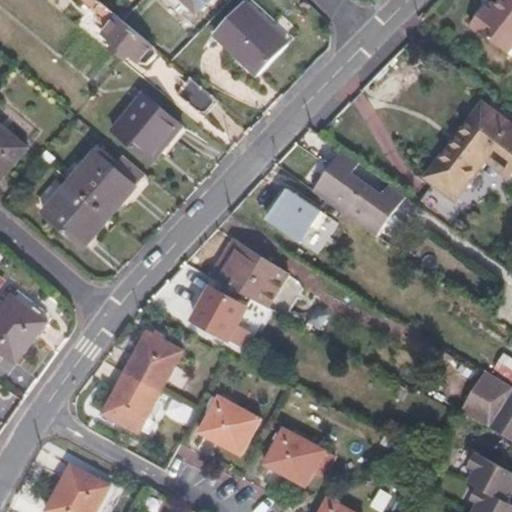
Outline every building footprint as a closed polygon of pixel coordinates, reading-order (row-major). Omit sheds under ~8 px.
[(83,0),(113,25),(119,18),(98,0),(83,0)] [(211,0),(184,0),(199,13),(211,0)] [(473,27),(509,57),(511,53),(511,0),(507,0),(494,16),(487,10),(473,27)] [(246,4),(218,35),(262,76),(290,46),(246,4)] [(118,44),(111,53),(122,62),(125,64),(132,56),(142,65),(152,64),(159,56),(157,49),(125,23),(119,18),(113,25),(105,34),(118,44)] [(206,117),(219,102),(193,80),(180,95),(206,117)] [(115,131),(155,164),(185,127),(145,95),(115,131)] [(511,175),(511,126),(484,105),(427,180),(456,202),(487,161),(510,178),(511,175)] [(0,177),(3,180),(30,150),(0,124),(0,177)] [(362,162),(346,151),(338,162),(354,173),(362,162)] [(97,155),(71,185),(112,220),(122,208),(118,206),(134,187),(138,190),(147,178),(124,158),(114,170),(97,155)] [(317,191),(381,236),(401,207),(384,195),(354,173),(338,162),(317,191)] [(384,195),(401,207),(409,196),(392,184),(384,195)] [(112,220),(71,185),(45,215),(81,246),(97,228),(101,232),(112,220)] [(122,208),(138,190),(134,187),(118,206),(122,208)] [(291,191),(270,220),(303,244),(325,215),(291,191)] [(266,306),(271,308),(291,277),(242,246),(223,277),(234,285),(232,287),(255,300),(266,306)] [(213,288),(195,321),(243,348),(253,331),(266,306),(255,300),(250,309),(213,288)] [(0,316),(0,352),(17,366),(48,326),(14,299),(0,316)] [(150,332),(128,374),(163,392),(185,351),(150,332)] [(511,359),(507,357),(495,376),(511,386),(511,359)] [(491,428),(511,394),(511,386),(495,376),(486,370),(461,412),(491,428)] [(163,392),(128,374),(106,415),(141,433),(163,392)] [(511,394),(491,428),(511,439),(511,394)] [(244,455),(263,420),(221,398),(202,433),(244,455)] [(268,465),(308,486),(326,451),(286,430),(268,465)] [(511,511),(511,503),(508,501),(511,493),(511,472),(475,453),(467,468),(477,473),(472,482),(482,488),(476,498),(481,501),(475,511),(511,511)] [(73,466),(49,511),(50,511),(98,511),(112,487),(73,466)] [(322,511),(353,511),(329,499),(322,511)]
